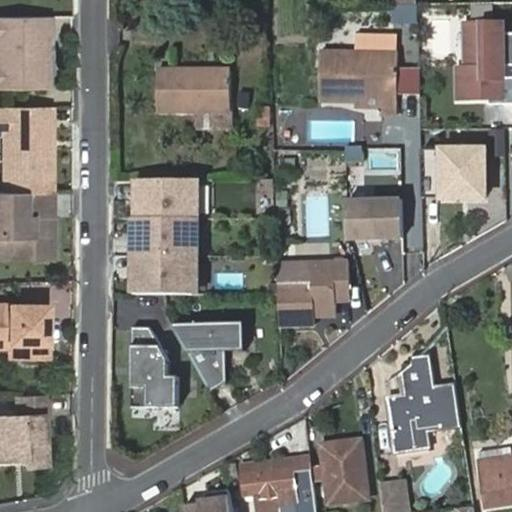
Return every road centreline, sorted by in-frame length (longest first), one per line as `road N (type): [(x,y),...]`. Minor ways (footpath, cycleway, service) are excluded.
road 1 (unclassified): [(88,510),(91,0)]
road 2 (unclassified): [(88,510),(301,396),(439,283),(511,245)]
